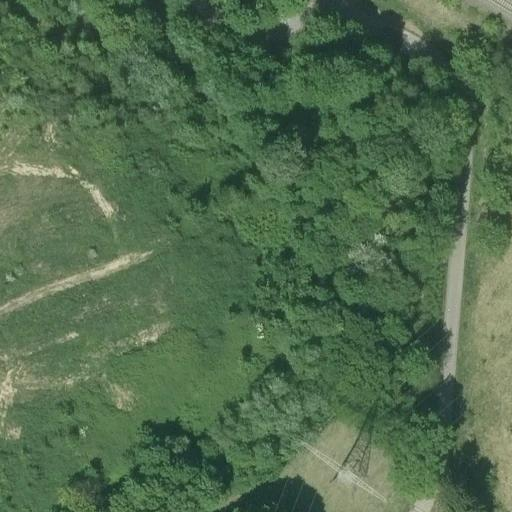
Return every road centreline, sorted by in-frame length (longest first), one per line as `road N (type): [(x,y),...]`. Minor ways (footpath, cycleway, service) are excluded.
road 1 (track): [(336,0),(442,62),(457,81),(469,133),(447,401),(451,468),(423,511)]
road 2 (track): [(314,0),(243,35),(210,0)]
